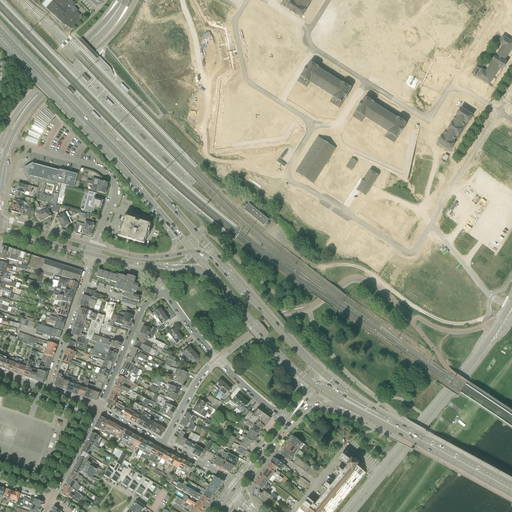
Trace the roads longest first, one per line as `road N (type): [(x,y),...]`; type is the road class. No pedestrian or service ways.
road 1 (secondary): [(194,232),(0,29)]
road 2 (tertiary): [(347,511),(511,300)]
road 3 (residential): [(498,111),(415,250),(340,208)]
road 4 (secondary): [(0,42),(168,223)]
road 5 (track): [(486,318),(435,318),(358,267),(309,263),(268,230)]
road 6 (secondary): [(511,487),(361,403),(323,373)]
road 7 (secondary): [(339,402),(511,494)]
road 8 (tertiary): [(9,141),(128,0)]
road 9 (tertiary): [(120,0),(22,103),(1,139)]
road 10 (residential): [(95,246),(116,195),(112,178),(9,141)]
road 11 (secondary): [(207,269),(313,385)]
road 12 (secondary): [(323,373),(222,264)]
road 13 (residential): [(92,254),(45,390)]
road 14 (residential): [(98,410),(143,308),(163,293)]
